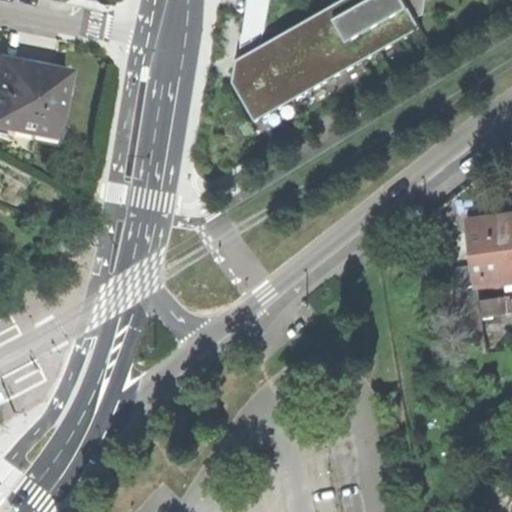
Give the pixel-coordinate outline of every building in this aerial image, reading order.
[(343,0),(263,47),(239,61),(235,82),(257,122),(422,29),(417,19),(405,0),(343,0)] [(265,32),(270,0),(249,0),(242,45),(265,32)] [(405,0),(417,19),(425,14),(427,0),(405,0)] [(0,59),(0,126),(52,136),(59,120),(68,72),(53,69),(33,65),(0,59)] [(468,220),(477,285),(477,287),(511,282),(511,214),(498,216),(468,220)] [(477,287),(477,285),(444,290),(448,317),(481,313),(477,287)] [(511,294),(484,297),(486,315),(511,313),(511,294)]
